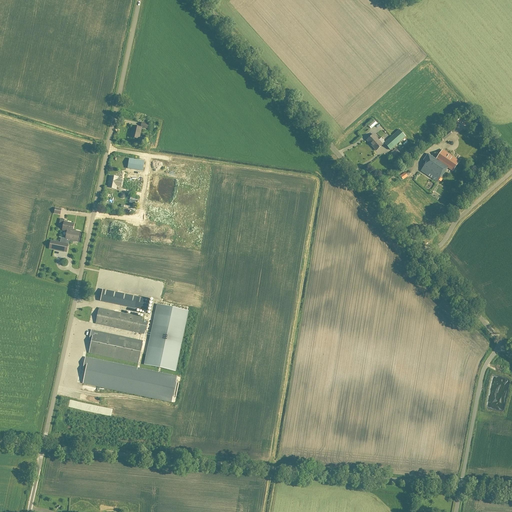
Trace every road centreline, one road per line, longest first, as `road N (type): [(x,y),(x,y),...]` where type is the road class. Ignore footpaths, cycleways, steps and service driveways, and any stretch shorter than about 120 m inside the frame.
road 1 (unclassified): [(42,447),(140,0)]
road 2 (tertiary): [(501,341),(201,0)]
road 3 (unclassified): [(460,486),(42,447)]
road 4 (unclassified): [(460,486),(477,386),(501,341)]
